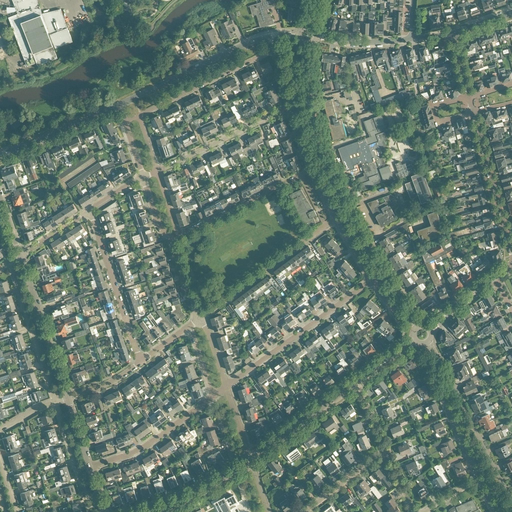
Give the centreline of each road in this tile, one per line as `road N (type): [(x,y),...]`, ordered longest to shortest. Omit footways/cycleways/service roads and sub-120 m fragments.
road 1 (tertiary): [(119,105),(256,39),(298,34)]
road 2 (residential): [(226,385),(371,279)]
road 3 (tertiary): [(347,207),(308,109),(306,45)]
road 4 (residential): [(199,318),(334,218)]
road 5 (residential): [(140,362),(89,210)]
road 6 (residential): [(199,318),(142,176)]
road 7 (residential): [(138,115),(274,51)]
road 8 (residential): [(67,397),(19,255)]
road 9 (residential): [(511,254),(472,111)]
road 10 (residential): [(178,233),(311,169)]
road 11 (residential): [(55,401),(9,261)]
road 12 (residential): [(157,171),(289,106)]
road 13 (residential): [(89,467),(130,453),(212,396)]
road 14 (residential): [(511,499),(455,386),(440,384)]
road 15 (tertiary): [(249,459),(356,381)]
road 16 (tertiary): [(0,156),(119,105)]
